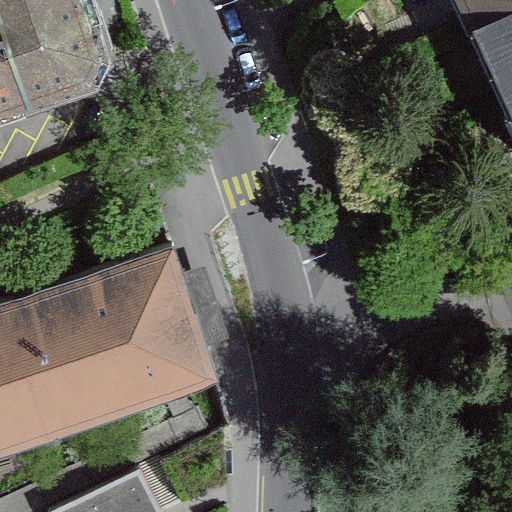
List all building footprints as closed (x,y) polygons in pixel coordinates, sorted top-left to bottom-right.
[(91,0),(0,0),(0,107),(96,75),(108,48),(91,0)] [(511,0),(476,0),(511,80),(511,0)] [(219,366),(178,241),(0,300),(0,438),(164,384),(175,380),(188,376),(219,366)] [(0,504),(0,511),(41,511),(43,511),(140,468),(154,461),(214,432),(188,376),(164,384),(180,420),(0,504)] [(160,511),(140,468),(43,511),(160,511)]
